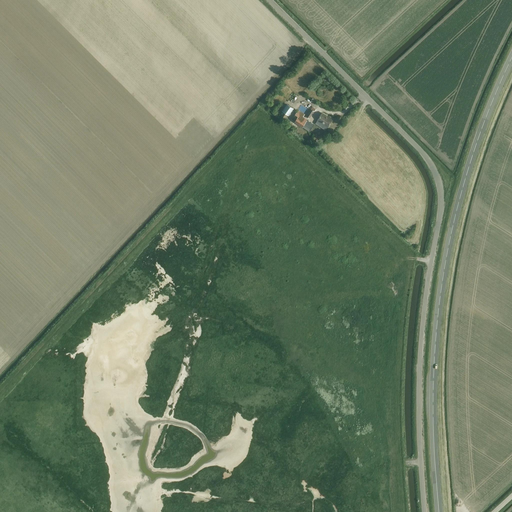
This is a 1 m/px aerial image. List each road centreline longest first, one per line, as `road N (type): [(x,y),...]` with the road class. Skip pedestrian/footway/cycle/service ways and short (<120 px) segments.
road 1 (unclassified): [(424,511),(417,367),(440,186),(422,154),(268,0)]
road 2 (trunk): [(438,511),(433,378),(443,275),(469,163),(511,57)]
